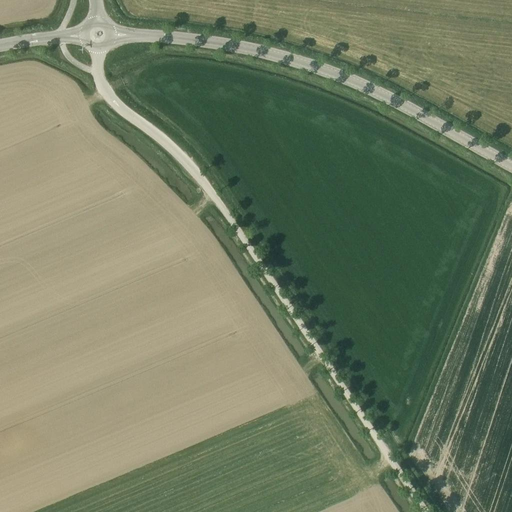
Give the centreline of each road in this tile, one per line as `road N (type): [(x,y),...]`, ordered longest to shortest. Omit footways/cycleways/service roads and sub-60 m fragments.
road 1 (unclassified): [(423,511),(186,156),(118,104),(98,72),(101,44)]
road 2 (tertiary): [(511,169),(342,78),(252,49),(112,34)]
